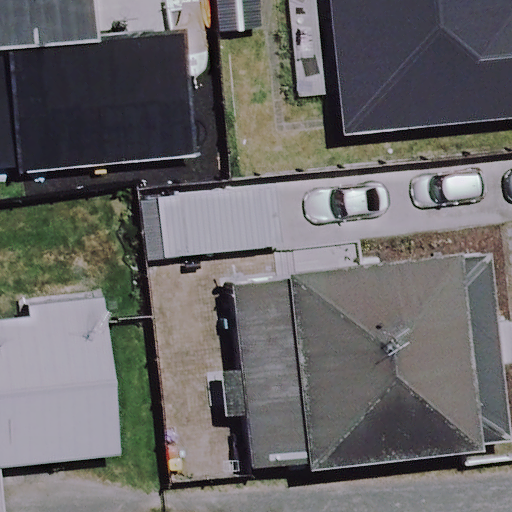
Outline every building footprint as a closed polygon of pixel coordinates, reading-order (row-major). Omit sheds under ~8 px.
[(0,0),(0,16),(54,13),(53,0),(0,0)] [(0,57),(0,127),(50,121),(56,168),(203,150),(189,34),(0,57)] [(291,245),(286,189),(147,201),(152,258),(291,245)] [(493,444),(467,255),(227,287),(253,477),(493,444)] [(0,511),(4,511),(0,476),(0,466),(117,451),(98,304),(0,317),(0,511)]
